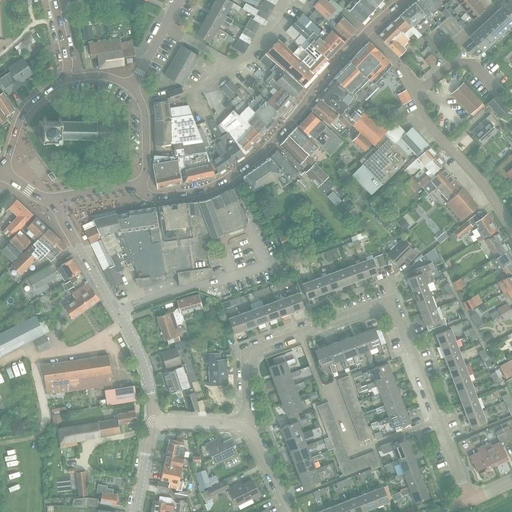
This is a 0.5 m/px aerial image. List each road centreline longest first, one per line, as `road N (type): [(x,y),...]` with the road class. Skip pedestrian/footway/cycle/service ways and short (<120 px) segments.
road 1 (residential): [(467,502),(389,308),(371,307),(252,352),(245,421)]
road 2 (secondary): [(132,187),(155,197),(232,175),(269,145),(366,31)]
road 3 (secondary): [(151,419),(135,346),(56,200)]
road 4 (residential): [(415,93),(430,125),(511,230)]
